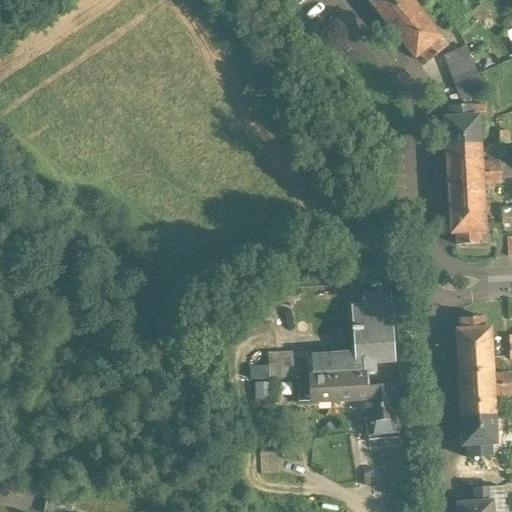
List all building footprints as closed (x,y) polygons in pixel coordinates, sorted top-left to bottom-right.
[(410,0),(374,0),(370,3),(392,31),(418,10),(410,0)] [(418,10),(392,31),(414,59),(419,55),(426,64),(445,49),(438,39),(440,37),(418,10)] [(465,48),(443,57),(461,102),(483,94),(465,48)] [(472,107),(448,108),(448,119),(444,120),(446,148),(479,145),(478,117),(472,118),(472,107)] [(479,145),(446,148),(447,177),(499,174),(498,163),(480,164),(479,145)] [(499,174),(447,177),(449,205),(483,203),(481,186),(500,185),(499,174)] [(483,203),(449,205),(451,234),(456,234),(456,245),(481,243),(480,232),(484,232),(483,203)] [(511,206),(502,209),(505,223),(511,222),(511,206)] [(357,330),(387,328),(386,301),(348,303),(349,330),(357,330)] [(484,318),(460,320),(460,331),(485,329),(484,318)] [(387,328),(357,330),(359,355),(360,375),(369,375),(368,363),(380,362),(389,362),(387,328)] [(460,331),(456,331),(457,359),(491,357),(489,329),(485,329),(460,331)] [(296,350),(298,379),(312,378),(311,358),(311,349),(296,350)] [(253,382),(298,379),(296,350),(274,351),(275,366),(252,367),(253,382)] [(359,355),(331,357),(330,377),(360,375),(359,355)] [(311,358),(312,378),(330,377),(331,357),(311,358)] [(491,357),(457,359),(459,389),(510,386),(509,375),(492,376),(491,357)] [(368,363),(369,375),(381,374),(380,362),(368,363)] [(382,388),(381,374),(369,375),(370,389),(382,388)] [(360,375),(330,377),(329,401),(337,401),(337,392),(361,389),(360,375)] [(382,388),(370,389),(369,375),(360,375),(361,389),(362,399),(363,422),(393,420),(391,387),(382,388)] [(299,403),(329,401),(330,377),(312,378),(298,379),(299,403)] [(510,386),(459,389),(461,418),(494,416),(493,398),(510,397),(510,386)] [(337,401),(362,399),(361,389),(337,392),(337,401)] [(494,416),(461,418),(462,446),(467,446),(467,457),(491,456),(490,444),(496,444),(494,416)] [(393,420),(363,422),(365,451),(395,449),(393,420)] [(263,470),(285,469),(285,449),(262,450),(263,470)] [(500,488),(488,489),(489,501),(491,501),(491,507),(501,506),(500,488)] [(488,489),(473,489),(474,497),(463,497),(463,503),(458,503),(458,511),(491,511),(491,507),(491,501),(489,501),(488,489)]
